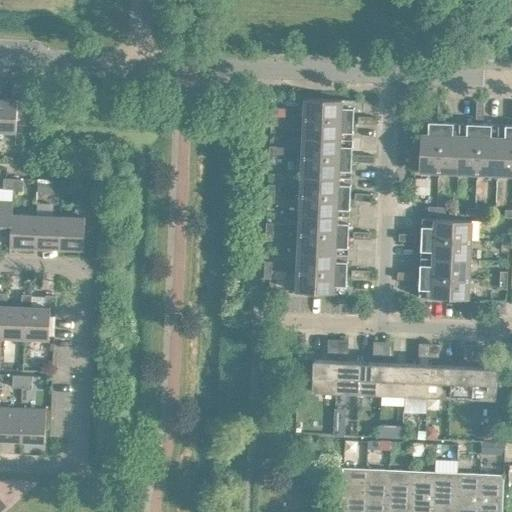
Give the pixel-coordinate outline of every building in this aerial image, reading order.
[(237,0),(236,35),(254,36),(255,0),(237,0)] [(255,0),(254,36),(272,37),(273,0),(255,0)] [(273,0),(272,37),(290,37),(291,0),(273,0)] [(291,0),(290,37),(308,38),(309,0),(291,0)] [(309,0),(308,38),(326,39),(327,0),(309,0)] [(327,0),(326,39),(344,40),(345,0),(327,0)] [(352,0),(345,0),(344,40),(362,41),(363,0),(352,0)] [(363,0),(362,41),(380,41),(381,1),(363,0)] [(13,78),(13,86),(23,86),(23,79),(13,78)] [(0,129),(16,130),(18,99),(22,99),(23,86),(13,86),(12,98),(0,97),(0,129)] [(304,97),(303,117),(353,119),(354,99),(304,97)] [(303,117),(303,136),(353,138),(353,119),(303,117)] [(419,170),(439,171),(441,121),(421,120),(419,170)] [(439,171),(458,172),(460,122),(441,121),(439,171)] [(458,172),(477,173),(479,123),(460,122),(458,172)] [(477,173),(496,174),(498,124),(479,123),(477,173)] [(496,174),(511,174),(511,124),(498,124),(496,174)] [(303,136),(302,155),(352,157),(353,138),(303,136)] [(302,155),(301,174),(351,177),(352,157),(302,155)] [(301,174),(300,194),(350,196),(351,177),(301,174)] [(3,190),(13,190),(13,178),(4,177),(3,190)] [(13,178),(13,190),(23,190),(23,178),(13,178)] [(38,179),(37,191),(51,192),(52,179),(38,179)] [(51,192),(61,192),(62,180),(52,179),(51,192)] [(62,180),(61,192),(71,193),(71,180),(62,180)] [(300,194),(299,213),(349,215),(350,196),(300,194)] [(0,232),(10,233),(11,233),(12,213),(13,213),(13,200),(0,199),(0,232)] [(10,245),(35,246),(36,214),(13,213),(12,213),(11,233),(10,233),(10,245)] [(299,213),(299,232),(348,234),(349,215),(299,213)] [(35,246),(59,247),(60,215),(36,214),(35,246)] [(60,215),(59,247),(84,248),(85,216),(60,215)] [(422,217),(421,237),(471,239),(472,219),(422,217)] [(299,232),(298,251),(348,253),(348,234),(299,232)] [(421,237),(420,256),(470,259),(471,239),(421,237)] [(298,251),(297,270),(347,272),(348,253),(298,251)] [(420,256),(419,275),(469,278),(470,259),(420,256)] [(347,272),(297,270),(296,290),(346,292),(347,272)] [(469,278),(419,275),(418,296),(468,298),(469,278)] [(0,336),(24,337),(26,305),(31,305),(32,293),(22,293),(21,305),(7,304),(2,304),(0,336)] [(26,305),(24,337),(49,338),(50,307),(55,307),(56,295),(46,294),(45,306),(31,305),(26,305)] [(327,353),(337,353),(338,339),(328,338),(327,353)] [(338,339),(337,353),(348,354),(348,339),(338,339)] [(373,355),(383,355),(384,341),(373,340),(373,355)] [(384,341),(383,355),(393,356),(394,341),(384,341)] [(418,357),(428,357),(429,343),(419,342),(418,357)] [(429,343),(428,357),(439,358),(439,343),(429,343)] [(464,359),(474,359),(475,345),(464,344),(464,359)] [(475,345),(474,359),(484,360),(485,345),(475,345)] [(312,391),(336,392),(337,360),(313,359),(312,391)] [(336,392),(359,393),(360,360),(337,360),(336,392)] [(359,393),(381,394),(383,361),(360,360),(359,393)] [(381,394),(404,395),(405,362),(383,361),(381,394)] [(404,395),(427,396),(428,363),(405,362),(404,395)] [(427,396),(450,397),(451,364),(428,363),(427,396)] [(451,364),(450,397),(496,398),(498,366),(451,364)] [(12,386),(22,387),(23,374),(13,374),(12,386)] [(23,374),(22,387),(32,387),(33,375),(23,374)] [(0,438),(20,439),(21,407),(0,406),(0,438)] [(21,407),(20,439),(45,440),(46,408),(21,407)] [(334,407),(333,434),(344,434),(346,408),(334,407)] [(379,423),(379,436),(403,437),(403,424),(379,423)] [(480,429),(480,434),(484,438),(490,438),(494,434),(494,429),(490,425),(484,424),(480,429)] [(426,425),(425,437),(437,438),(438,430),(433,425),(426,425)] [(482,441),(481,453),(493,454),(493,441),(482,441)] [(413,442),(413,455),(423,455),(424,443),(413,442)] [(364,511),(366,468),(342,467),(340,511),(364,511)] [(387,511),(389,469),(366,468),(364,511),(387,511)] [(409,511),(412,470),(389,469),(387,511),(409,511)] [(432,511),(434,471),(412,470),(409,511),(432,511)] [(455,511),(457,472),(434,471),(432,511),(455,511)] [(478,511),(480,472),(457,472),(455,511),(478,511)] [(480,472),(478,511),(502,511),(504,474),(480,472)]
